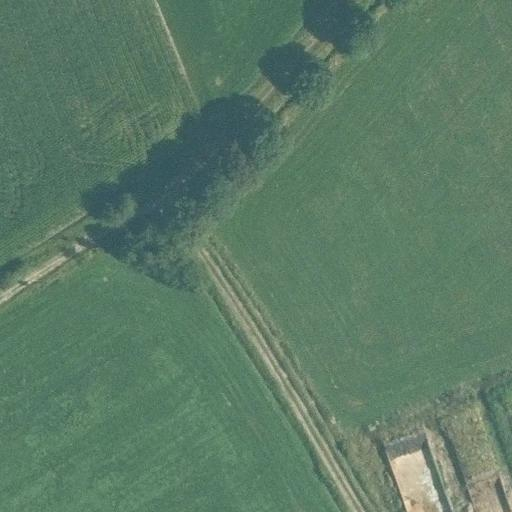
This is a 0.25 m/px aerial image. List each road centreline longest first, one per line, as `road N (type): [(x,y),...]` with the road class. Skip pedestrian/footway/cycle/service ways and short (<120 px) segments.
road 1 (track): [(0,297),(191,183),(357,0)]
road 2 (track): [(360,511),(248,323),(165,203)]
